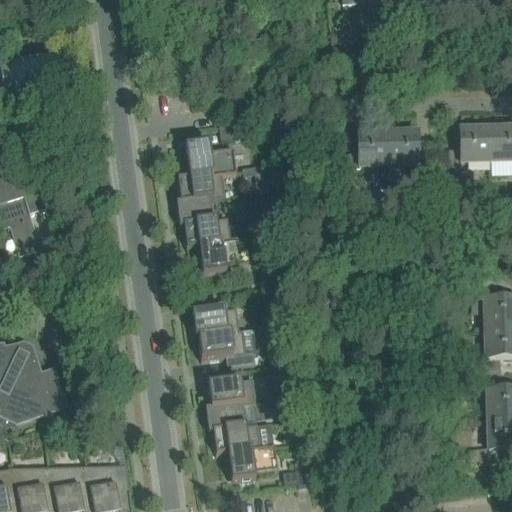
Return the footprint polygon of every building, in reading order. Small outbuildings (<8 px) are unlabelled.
[(342,0),(343,8),(355,8),(354,0),(342,0)] [(0,83),(4,112),(62,104),(57,64),(0,72),(0,83)] [(244,129),(218,131),(220,146),(246,143),(244,129)] [(460,155),(450,155),(450,175),(451,187),(463,186),(462,170),(491,169),(490,135),(461,136),(461,134),(460,134),(460,155)] [(511,134),(490,135),(491,169),(491,181),(511,179),(511,134)] [(416,139),(388,139),(388,172),(414,171),(415,190),(418,190),(430,190),(430,178),(429,158),(418,158),(417,137),(416,137),(416,139)] [(358,159),(348,159),(348,179),(348,191),(361,191),(364,172),(388,172),(388,139),(359,140),(359,138),(358,138),(358,159)] [(196,152),(185,153),(186,160),(189,183),(189,184),(223,179),(223,180),(236,178),(236,177),(233,154),(210,157),(209,150),(208,150),(208,149),(196,151),(196,152)] [(51,156),(38,160),(42,172),(54,169),(51,156)] [(0,235),(14,231),(24,261),(41,255),(30,220),(48,214),(33,167),(0,177),(0,235)] [(254,172),(242,173),(243,181),(255,179),(267,178),(266,174),(266,170),(259,171),(254,172)] [(186,183),(177,185),(180,207),(180,208),(210,204),(210,205),(226,203),(225,201),(223,180),(223,179),(189,184),(189,183),(186,183)] [(180,207),(176,208),(179,232),(183,232),(183,231),(212,227),(212,226),(210,205),(210,204),(180,208),(180,207)] [(212,227),(183,231),(183,232),(186,253),(187,254),(188,254),(191,254),(198,253),(231,248),(231,247),(229,226),(228,224),(212,226),(212,227)] [(231,248),(198,253),(201,275),(202,283),(213,282),(225,280),(224,272),(249,269),(246,246),(246,245),(231,247),(231,248)] [(511,304),(498,305),(497,294),(465,295),(466,308),(485,307),(485,335),(511,334),(511,304)] [(205,318),(191,320),(195,344),(198,344),(198,343),(239,337),(239,336),(236,314),(228,315),(205,318)] [(270,336),(282,334),(281,327),(269,329),(270,336)] [(259,338),(270,336),(269,329),(258,331),(259,338)] [(239,337),(198,343),(198,344),(201,366),(226,363),(228,373),(255,369),(254,359),(257,359),(254,334),(242,336),(239,336),(239,337)] [(511,334),(485,335),(486,364),(468,365),(468,377),(500,376),(500,365),(511,364),(511,334)] [(0,396),(7,400),(17,427),(66,411),(53,375),(41,380),(33,358),(28,359),(20,355),(18,350),(4,355),(3,352),(0,352),(0,396)] [(511,396),(501,397),(500,385),(492,385),(468,386),(469,399),(486,398),(487,427),(511,425),(511,396)] [(240,387),(208,392),(210,414),(211,415),(245,410),(245,411),(256,410),(255,409),(252,386),(240,387)] [(210,414),(206,414),(206,416),(209,436),(209,437),(209,438),(213,438),(213,437),(247,432),(247,431),(245,411),(245,410),(211,415),(210,414)] [(511,425),(487,427),(488,455),(470,456),(470,468),(503,467),(502,456),(511,455),(511,425)] [(247,432),(213,437),(213,438),(216,460),(227,459),(227,458),(260,454),(260,453),(258,431),(257,430),(247,431),(247,432)] [(260,454),(227,458),(227,459),(230,481),(231,488),(242,487),(254,485),(254,478),(278,475),(275,453),(275,452),(275,451),(274,451),(260,453),(260,454)] [(297,492),(310,491),(307,467),(294,468),(297,492)] [(131,511),(126,472),(86,473),(93,511),(131,511)] [(56,511),(50,473),(13,474),(20,511),(56,511)] [(93,511),(86,473),(50,473),(56,511),(93,511)] [(11,476),(0,477),(0,511),(20,511),(13,474),(10,474),(11,476)]
